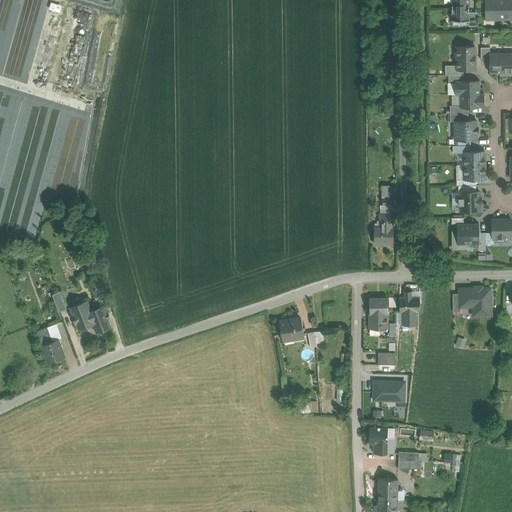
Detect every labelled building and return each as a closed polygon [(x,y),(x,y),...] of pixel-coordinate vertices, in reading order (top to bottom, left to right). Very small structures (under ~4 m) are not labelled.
[(468,0),(451,0),(452,4),(452,20),(468,20),(469,20),(469,11),(468,0)] [(511,0),(486,0),(486,18),(511,17),(511,0)] [(477,25),(477,11),(469,11),(469,20),(468,20),(469,25),(477,25)] [(475,46),(457,47),(456,47),(456,57),(457,56),(457,65),(457,69),(463,69),(476,69),(475,46)] [(490,47),(481,47),(481,59),(490,59),(489,53),(490,53),(490,47)] [(511,52),(502,53),(503,75),(506,75),(506,72),(511,72),(511,52)] [(503,75),(502,53),(490,53),(489,53),(490,59),(490,72),(500,72),(500,75),(503,75)] [(457,65),(445,65),(445,75),(448,75),(463,74),(463,69),(457,69),(457,65)] [(464,80),(463,74),(448,75),(449,83),(456,82),(456,80),(464,80)] [(464,80),(456,80),(456,82),(456,94),(460,94),(480,93),(480,80),(464,80)] [(480,93),(460,94),(460,105),(460,107),(468,107),(484,107),(484,93),(480,93)] [(468,113),(468,107),(460,107),(460,105),(450,105),(450,113),(468,113)] [(468,120),(455,120),(455,121),(455,139),(477,139),(477,132),(478,132),(478,127),(477,127),(476,120),(468,120)] [(471,151),(464,151),(464,152),(464,165),(485,165),(485,151),(471,151)] [(485,165),(464,165),(464,179),(476,179),(485,179),(485,165)] [(390,185),(382,185),(382,198),(390,198),(390,197),(390,185)] [(476,191),(460,191),(460,192),(460,198),(459,198),(459,205),(460,204),(460,211),(480,211),(480,204),(481,204),(481,197),(480,197),(480,191),(476,191)] [(390,197),(390,198),(382,198),(382,205),(392,205),(392,197),(390,197)] [(393,226),(393,213),(380,213),(380,226),(393,226)] [(511,223),(511,219),(492,219),(492,237),(511,237),(511,223)] [(464,223),(457,223),(457,230),(457,231),(455,231),(455,241),(457,241),(457,244),(458,244),(458,246),(466,246),(466,244),(467,244),(479,244),(479,232),(479,223),(464,223)] [(393,243),(393,226),(380,226),(375,226),(375,243),(393,243)] [(457,231),(457,230),(452,230),(452,249),(467,249),(467,244),(466,244),(466,246),(458,246),(458,244),(457,244),(457,241),(455,241),(455,231),(457,231)] [(491,315),(491,288),(460,288),(460,293),(460,306),(461,306),(473,306),(474,306),(477,309),(478,315),(491,315)] [(67,309),(61,292),(52,295),(59,312),(67,309)] [(412,292),(405,292),(405,297),(400,297),(400,312),(402,312),(402,325),(418,325),(418,312),(420,312),(420,297),(412,297),(412,292)] [(387,297),(370,298),(370,328),(380,328),(380,331),(388,330),(387,297)] [(103,306),(91,311),(87,301),(71,307),(75,318),(75,319),(75,320),(76,320),(79,329),(93,324),(96,332),(111,326),(107,318),(110,317),(109,313),(106,314),(103,306)] [(301,318),(280,322),(283,340),(295,338),(294,336),(304,334),(304,336),(305,336),(301,318)] [(66,336),(61,322),(55,324),(60,338),(66,336)] [(402,325),(402,333),(418,333),(418,325),(402,325)] [(58,339),(52,341),(47,327),(37,330),(43,344),(42,345),(49,362),(64,357),(60,344),(58,339)] [(317,346),(316,331),(308,333),(311,347),(317,346)] [(466,339),(458,336),(455,344),(463,347),(466,339)] [(395,353),(380,352),(380,365),(394,365),(395,353)] [(310,412),(310,401),(298,402),(298,413),(310,412)] [(388,428),(370,427),(369,443),(374,443),(374,453),(386,453),(387,438),(388,428)] [(433,431),(420,429),(419,438),(432,440),(433,431)] [(419,452),(399,451),(398,460),(418,461),(419,452)] [(418,461),(398,460),(398,467),(421,468),(421,461),(418,461)] [(397,479),(380,478),(379,499),(397,500),(397,488),(397,479)] [(397,500),(379,499),(378,511),(396,511),(396,508),(397,500)]
